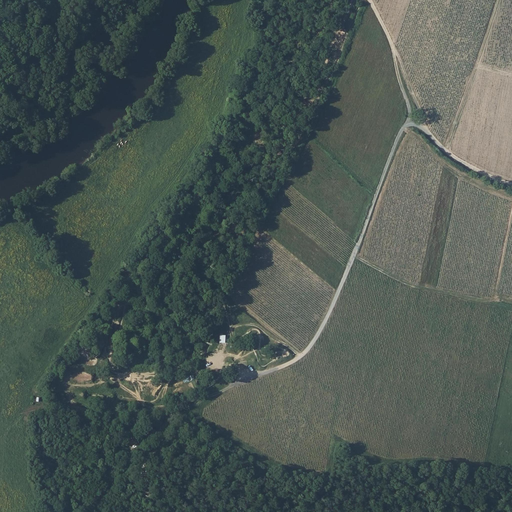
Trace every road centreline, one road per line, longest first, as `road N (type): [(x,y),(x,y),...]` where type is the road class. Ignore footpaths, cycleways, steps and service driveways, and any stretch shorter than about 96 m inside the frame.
road 1 (track): [(411,119),(307,353),(220,392),(144,411),(31,409),(29,400)]
road 2 (track): [(355,255),(406,282),(511,311)]
road 3 (track): [(367,0),(390,41),(411,119)]
road 4 (track): [(411,119),(454,158),(511,185)]
